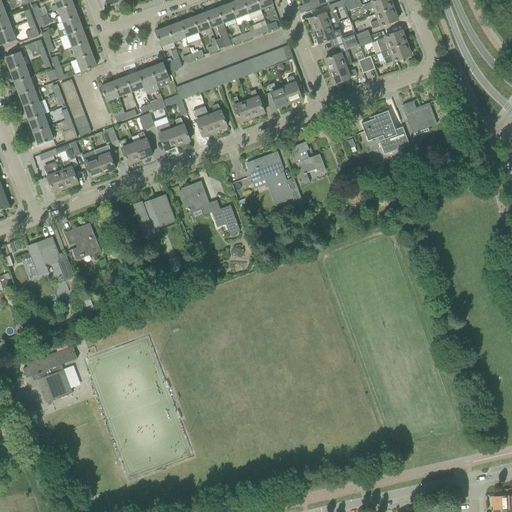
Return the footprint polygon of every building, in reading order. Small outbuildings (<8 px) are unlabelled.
[(52,12),(57,11),(72,5),(70,0),(52,0),(55,6),(50,7),(52,12)] [(235,19),(248,14),(242,0),(241,0),(230,5),(235,19)] [(256,0),(242,0),(248,14),(250,21),(263,16),(260,9),(256,0)] [(256,0),(260,9),(273,5),(270,0),(256,0)] [(301,0),(304,6),(308,4),(311,10),(327,4),(325,0),(301,0)] [(374,16),(393,9),(389,0),(376,0),(369,3),(370,3),(363,6),(365,12),(372,9),(374,16)] [(342,1),(328,6),(330,12),(331,11),(334,10),(344,7),(342,1)] [(346,12),(361,7),(359,1),(344,7),(346,12)] [(62,23),(77,17),(72,5),(57,11),(62,23)] [(223,24),(235,19),(230,5),(217,9),(223,24)] [(37,7),(31,9),(35,19),(41,17),(37,7)] [(231,46),(229,40),(223,24),(217,9),(205,14),(211,30),(216,28),(220,39),(215,41),(216,45),(218,51),(231,46)] [(378,28),(397,21),(393,9),(374,16),(376,21),(370,24),(372,30),(378,27),(378,28)] [(27,22),(32,20),(28,10),(23,12),(27,22)] [(319,16),(309,20),(314,33),(330,27),(331,26),(328,19),(334,17),(331,11),(330,12),(326,14),(319,16)] [(198,34),(211,30),(205,14),(192,19),(198,34)] [(0,32),(10,29),(5,16),(0,18),(0,32)] [(39,29),(50,24),(47,16),(41,18),(41,17),(35,19),(39,29)] [(59,38),(82,30),(77,17),(62,23),(64,30),(57,32),(59,38)] [(192,19),(180,23),(185,38),(187,44),(200,39),(198,34),(192,19)] [(28,41),(39,37),(32,20),(27,22),(30,31),(25,33),(28,41)] [(172,42),(185,38),(180,23),(167,28),(172,42)] [(269,32),(278,28),(276,23),(266,26),(269,32)] [(330,27),(314,33),(318,44),(334,39),(334,38),(341,36),(339,30),(332,33),(330,27)] [(160,47),(172,42),(167,28),(155,33),(160,47)] [(0,45),(1,47),(15,41),(10,29),(0,32),(0,45)] [(72,48),(86,42),(82,30),(59,38),(59,39),(67,36),(72,48)] [(368,31),(355,36),(356,39),(357,42),(370,37),(368,31)] [(392,35),(376,41),(379,47),(381,53),(381,52),(381,53),(406,44),(401,31),(392,35)] [(44,44),(50,42),(47,32),(41,34),(44,44)] [(341,38),(343,44),(356,39),(355,36),(354,33),(341,38)] [(231,46),(244,41),(241,35),(229,40),(231,46)] [(370,37),(357,42),(358,45),(359,47),(372,43),(370,37)] [(357,42),(356,39),(343,44),(346,50),(358,45),(357,42)] [(41,59),(46,57),(40,40),(27,45),(29,52),(37,49),(41,59)] [(48,54),(54,51),(50,42),(44,44),(48,54)] [(77,60),(91,55),(86,42),(72,48),(77,60)] [(385,65),(410,56),(406,44),(381,53),(385,65)] [(209,55),(218,51),(216,45),(207,49),(209,55)] [(287,61),(293,59),(288,46),(282,48),(287,61)] [(282,63),(287,61),(282,48),(277,50),(282,63)] [(182,67),(181,65),(175,50),(170,52),(173,60),(166,63),(169,72),(176,69),(182,67)] [(276,65),(282,63),(277,50),(271,52),(276,65)] [(203,57),(203,56),(201,51),(191,54),(193,60),(203,57)] [(25,57),(22,58),(20,52),(5,58),(10,70),(28,64),(25,57)] [(270,67),(276,65),(271,52),(266,54),(270,67)] [(329,73),(346,67),(352,65),(347,52),(340,54),(324,60),(329,73)] [(184,64),(193,60),(191,54),(181,58),(184,64)] [(265,69),(270,67),(266,54),(260,56),(265,69)] [(77,60),(70,63),(74,75),(81,72),(81,73),(86,71),(89,70),(96,67),(91,55),(77,60)] [(259,71),(265,69),(260,56),(254,59),(259,71)] [(44,68),(50,66),(46,57),(41,59),(44,68)] [(54,69),(60,67),(56,57),(50,59),(54,69)] [(368,72),(375,69),(370,57),(364,59),(368,72)] [(254,73),(259,71),(254,59),(249,61),(254,73)] [(362,74),(368,72),(364,59),(358,62),(362,74)] [(243,78),(254,73),(249,61),(238,65),(243,78)] [(25,66),(28,65),(28,64),(10,70),(14,83),(30,77),(25,66)] [(150,69),(156,84),(169,79),(163,64),(150,69)] [(237,80),(243,78),(238,65),(232,67),(237,80)] [(63,76),(60,67),(54,69),(54,70),(57,79),(58,78),(59,82),(64,80),(63,76)] [(231,82),(237,80),(232,67),(226,69),(231,82)] [(354,70),(348,73),(346,67),(329,73),(334,85),(356,76),(354,70)] [(150,69),(138,73),(144,89),(156,84),(150,69)] [(220,86),(231,82),(226,69),(215,73),(220,86)] [(48,82),(57,79),(54,70),(45,73),(48,82)] [(138,73),(125,78),(131,94),(133,99),(139,97),(137,91),(144,89),(138,73)] [(214,89),(220,86),(215,73),(209,76),(214,89)] [(30,77),(14,83),(19,96),(34,90),(38,88),(34,76),(30,78),(30,77)] [(209,91),(214,89),(209,76),(204,78),(209,91)] [(289,104),(301,99),(292,76),(286,79),(288,84),(282,86),(289,104)] [(118,98),(131,94),(125,78),(113,83),(118,98)] [(203,93),(209,91),(204,78),(198,80),(203,93)] [(62,91),(73,86),(71,80),(60,84),(62,91)] [(198,95),(203,93),(198,80),(193,82),(198,95)] [(192,97),(198,95),(193,82),(187,84),(192,97)] [(106,103),(118,98),(113,83),(100,88),(106,103)] [(187,99),(192,97),(187,84),(181,86),(187,99)] [(282,86),(275,89),(273,84),(268,86),(276,109),(289,104),(282,86)] [(57,85),(51,87),(51,88),(54,93),(55,97),(61,94),(57,85)] [(64,96),(75,92),(73,86),(62,91),(64,96)] [(181,101),(187,99),(181,86),(176,88),(181,101)] [(34,90),(19,96),(24,108),(39,102),(43,101),(38,88),(34,90)] [(181,101),(176,88),(175,88),(178,95),(162,101),(165,108),(176,104),(181,102),(181,101)] [(257,96),(257,97),(255,91),(249,93),(251,99),(245,101),(251,118),(264,113),(257,96)] [(66,102),(78,98),(75,92),(64,96),(66,102)] [(61,94),(55,97),(59,106),(64,104),(61,94)] [(245,101),(238,104),(235,96),(230,98),(239,123),(251,118),(245,101)] [(69,108),(80,104),(78,98),(66,102),(69,108)] [(149,104),(149,105),(151,111),(152,113),(165,108),(162,101),(162,99),(157,101),(149,104)] [(29,121),(44,115),(39,102),(24,108),(29,121)] [(180,117),(186,115),(181,102),(176,104),(180,117)] [(420,109),(416,110),(413,102),(402,106),(412,134),(437,125),(429,104),(419,107),(420,109)] [(71,114),(82,109),(80,104),(69,108),(71,114)] [(226,127),(223,118),(218,104),(212,107),(214,112),(208,115),(214,132),(226,127)] [(141,114),(151,111),(149,105),(139,109),(141,114)] [(73,119),(84,115),(82,109),(71,114),(73,119)] [(198,109),(193,110),(194,113),(193,114),(198,127),(202,137),(214,132),(208,115),(201,117),(199,111),(198,109)] [(61,123),(70,119),(67,110),(61,112),(64,121),(60,123),(61,123)] [(127,120),(136,116),(134,110),(124,114),(127,120)] [(402,127),(395,130),(388,111),(373,117),(374,119),(361,124),(367,142),(377,138),(384,155),(409,146),(402,127)] [(117,123),(127,120),(124,114),(114,117),(117,123)] [(149,129),(154,127),(150,114),(144,116),(149,129)] [(33,133),(48,128),(44,115),(29,121),(33,133)] [(75,125),(86,121),(84,115),(73,119),(75,125)] [(143,131),(149,129),(144,116),(138,118),(143,131)] [(64,143),(77,138),(70,119),(61,123),(64,132),(61,133),(64,143)] [(183,124),(182,125),(180,119),(175,121),(177,127),(171,129),(177,146),(189,141),(183,124)] [(77,131),(89,126),(86,121),(75,125),(77,131)] [(80,137),(91,133),(89,126),(77,131),(80,137)] [(171,129),(164,131),(162,126),(156,128),(165,151),(177,146),(171,129)] [(52,133),(51,134),(48,128),(33,133),(38,146),(54,140),(52,133)] [(112,143),(117,141),(112,128),(107,130),(112,143)] [(106,145),(112,143),(107,130),(101,132),(106,145)] [(145,138),(143,133),(137,135),(139,141),(133,143),(140,160),(152,155),(145,138)] [(133,143),(127,146),(124,140),(119,142),(124,155),(127,165),(140,160),(133,143)] [(74,157),(80,155),(75,142),(69,144),(74,157)] [(306,142),(290,148),(293,158),(299,174),(300,175),(300,176),(306,173),(316,170),(317,173),(325,170),(323,164),(319,155),(309,159),(306,151),(309,150),(306,142)] [(69,144),(51,151),(53,157),(57,155),(65,152),(68,161),(70,161),(75,159),(74,157),(69,144)] [(108,145),(94,151),(96,157),(102,174),(115,169),(111,160),(109,154),(111,154),(108,145)] [(429,168),(424,170),(416,145),(409,147),(420,178),(427,176),(426,174),(430,173),(429,168)] [(41,161),(53,157),(51,151),(39,156),(41,161)] [(96,157),(94,152),(81,156),(90,179),(102,174),(96,157)] [(283,171),(280,163),(276,153),(270,156),(271,158),(255,164),(255,161),(246,165),(255,190),(267,186),(274,206),(291,200),(293,206),(303,203),(293,178),(286,181),(282,171),(283,171)] [(65,168),(59,171),(65,188),(77,184),(74,174),(72,170),(71,167),(68,161),(63,163),(65,168)] [(59,171),(52,173),(50,168),(44,170),(53,193),(65,188),(59,171)] [(181,191),(179,192),(182,201),(185,209),(187,208),(188,211),(189,211),(189,213),(209,205),(209,203),(204,191),(201,182),(181,189),(181,191)] [(0,210),(8,208),(3,195),(0,195),(0,210)] [(164,227),(174,223),(164,196),(154,200),(155,203),(150,205),(149,203),(141,205),(141,204),(140,204),(138,205),(137,206),(136,207),(135,208),(135,209),(135,210),(134,212),(135,213),(135,215),(136,216),(137,216),(144,235),(145,237),(147,238),(149,238),(150,236),(151,234),(151,232),(150,229),(163,224),(164,227)] [(244,199),(238,201),(240,208),(246,206),(244,199)] [(229,235),(239,231),(230,206),(219,210),(225,225),(229,235)] [(225,225),(219,210),(212,213),(210,213),(216,229),(225,225)] [(100,252),(93,233),(89,224),(80,227),(81,229),(67,234),(66,233),(65,233),(70,246),(75,244),(76,248),(71,250),(76,261),(100,252)] [(65,253),(58,255),(52,238),(36,244),(37,246),(28,249),(39,277),(48,273),(46,267),(57,263),(65,283),(75,279),(65,253)] [(73,280),(65,283),(69,293),(77,290),(73,280)] [(61,366),(77,359),(72,347),(27,364),(28,367),(22,370),(26,378),(35,375),(46,403),(72,393),(61,366)] [(496,498),(493,498),(494,511),(511,509),(511,496),(507,497),(496,498)]
